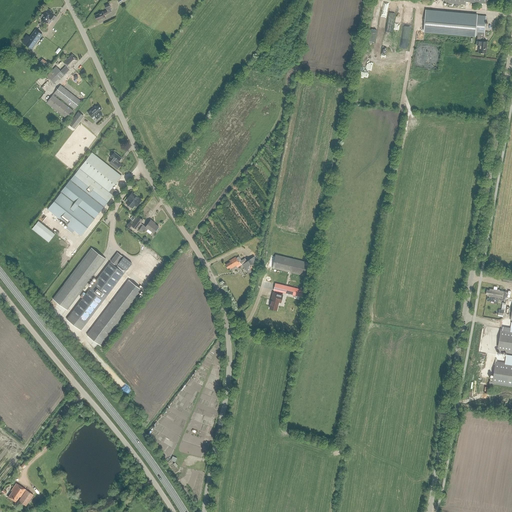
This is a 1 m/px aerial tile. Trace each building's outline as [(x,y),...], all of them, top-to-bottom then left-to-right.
[(105,17),(105,15),(109,13),(108,13),(112,11),(110,7),(109,4),(105,5),(107,10),(103,12),(103,11),(99,13),(99,14),(95,16),(97,20),(101,18),(101,19),(105,17)] [(42,19),(41,19),(46,22),(47,23),(50,19),(51,19),(54,15),(49,11),(50,10),(47,8),(43,13),(43,14),(40,18),(42,19)] [(387,21),(379,20),(376,43),(383,44),(384,40),(387,40),(388,37),(391,38),(395,11),(389,10),(387,21)] [(477,36),(484,36),(486,16),(479,15),(477,15),(426,10),(424,32),(475,36),(477,36)] [(36,29),(34,32),(28,40),(25,44),(32,49),(38,40),(42,34),(36,29)] [(477,39),(476,45),(479,45),(479,52),(486,53),(487,42),(484,41),(484,36),(477,36),(477,39)] [(56,67),(46,76),(55,85),(64,75),(70,69),(74,65),(74,64),(77,60),(72,55),(68,59),(67,58),(63,63),(66,66),(60,71),(59,70),(56,67)] [(42,58),(39,62),(45,66),(48,62),(42,58)] [(67,119),(73,111),(55,98),(57,96),(74,109),(80,101),(60,86),(46,103),(67,119)] [(99,111),(101,109),(98,105),(96,107),(95,106),(87,113),(93,119),(95,117),(97,119),(102,115),(99,111)] [(84,116),(78,112),(68,124),(74,129),(84,116)] [(114,152),(111,157),(113,159),(111,162),(113,164),(113,165),(118,169),(121,165),(118,162),(121,158),(114,152)] [(61,193),(48,209),(81,235),(117,191),(113,187),(121,175),(92,153),(62,193),(61,193)] [(132,208),(135,205),(136,206),(141,200),(132,192),(125,202),(126,203),(132,208)] [(132,226),(136,230),(143,220),(138,217),(132,226)] [(48,242),(54,234),(37,220),(31,228),(48,242)] [(159,227),(153,222),(154,222),(151,220),(146,227),(143,225),(139,230),(142,232),(144,229),(147,231),(149,228),(155,233),(159,227)] [(72,233),(75,230),(68,225),(66,228),(72,233)] [(67,310),(106,259),(91,248),(53,299),(67,310)] [(116,266),(123,257),(117,252),(110,261),(116,266)] [(272,268),(301,275),(307,276),(310,263),(275,255),(272,268)] [(255,267),(254,264),(258,262),(254,257),(247,262),(245,258),(241,260),(239,256),(236,258),(236,257),(229,261),(230,262),(225,265),(228,269),(229,267),(230,269),(240,263),(241,266),(242,265),(248,274),(252,271),(251,270),(255,267)] [(132,263),(123,257),(116,267),(110,262),(66,320),(81,331),(124,273),(132,263)] [(502,281),(511,282),(511,275),(503,274),(502,281)] [(142,289),(129,280),(87,335),(101,346),(140,295),(139,293),(142,289)] [(302,297),(304,290),(280,284),(278,291),(302,297)] [(488,295),(488,296),(505,299),(506,292),(490,289),(489,290),(487,290),(486,294),(488,295)] [(271,303),(270,309),(277,310),(279,302),(281,303),(283,295),(273,293),(270,303),(271,303)] [(497,352),(511,353),(511,330),(501,329),(497,352)] [(511,364),(496,361),(492,384),(511,387),(511,364)] [(174,438),(179,439),(183,428),(179,426),(176,435),(175,435),(174,438)] [(20,497),(25,491),(26,490),(16,483),(11,491),(12,491),(8,497),(15,502),(19,496),(20,497)] [(18,501),(25,506),(33,495),(26,490),(25,491),(18,501)]
